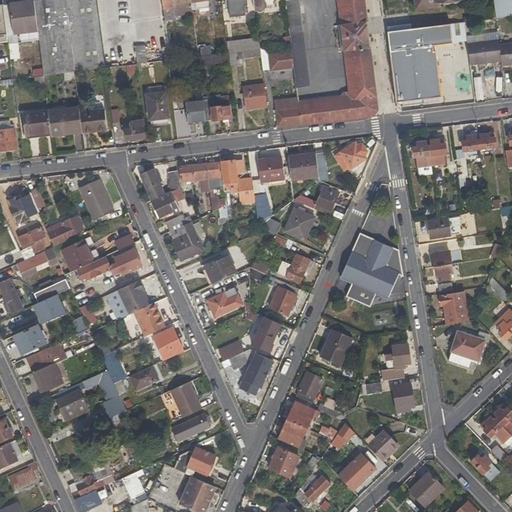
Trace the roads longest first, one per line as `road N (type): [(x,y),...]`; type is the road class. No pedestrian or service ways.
road 1 (residential): [(250,451),(390,125)]
road 2 (residential): [(117,160),(250,451)]
road 3 (residential): [(436,438),(390,125)]
road 4 (residential): [(117,160),(390,125)]
road 5 (residential): [(0,361),(69,511)]
road 6 (residential): [(390,125),(511,108)]
